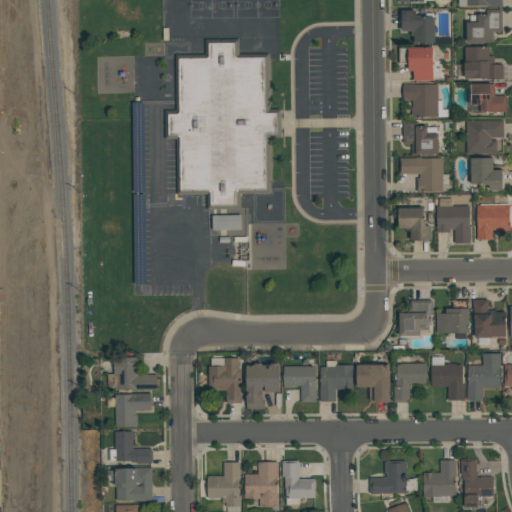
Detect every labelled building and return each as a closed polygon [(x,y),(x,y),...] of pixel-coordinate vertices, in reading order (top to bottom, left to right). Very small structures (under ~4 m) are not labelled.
[(500,10),(501,32),(491,32),(492,43),(466,44),(465,23),(476,23),(476,15),(486,15),(486,10),(500,10)] [(413,44),(413,37),(410,37),(410,32),(401,32),(400,11),(415,11),(415,16),(420,16),(420,18),(433,18),(434,43),(413,44)] [(175,142),(164,142),(164,115),(175,115),(175,58),(204,58),(204,42),(238,42),(238,57),(268,57),(268,112),(279,112),(280,139),(268,139),(268,194),(238,194),(238,211),(208,212),(208,195),(176,195),(175,142)] [(463,47),(488,47),(488,57),(492,57),(492,65),(502,65),(502,80),(463,80),(463,47)] [(431,48),(432,81),(412,82),(412,72),(407,72),(407,49),(431,48)] [(410,119),(410,108),(412,108),(412,100),(402,101),(402,85),(437,85),(437,118),(410,119)] [(468,85),(493,85),(493,96),(505,96),(505,113),(479,113),(479,106),(468,106),(468,85)] [(502,120),(502,138),(490,138),(490,141),(495,141),(495,154),(465,155),(464,121),(502,120)] [(410,156),(410,144),(402,144),(402,122),(416,122),(416,127),(426,127),(426,134),(437,134),(437,155),(410,156)] [(416,193),(416,180),(418,179),(418,174),(399,175),(399,159),(442,158),(442,192),(416,193)] [(469,159),(492,159),(492,171),(501,171),(502,191),(488,191),(488,186),(484,186),(484,185),(469,185),(469,159)] [(469,244),(453,245),(453,230),(448,230),(449,233),(436,233),(435,207),(438,207),(438,200),(450,199),(451,207),(468,207),(469,244)] [(475,205),(509,205),(509,232),(499,232),(499,231),(491,231),(491,240),(476,240),(475,205)] [(409,242),(409,232),(404,232),(404,230),(398,230),(398,209),(423,209),(423,223),(424,223),(424,227),(430,227),(430,242),(409,242)] [(241,231),(211,231),(211,216),(241,216),(241,231)] [(505,338),(473,339),(473,317),(472,317),(471,300),(487,300),(487,312),(495,311),(495,313),(505,313),(505,338)] [(419,337),(398,337),(398,314),(409,314),(409,301),(431,301),(431,316),(429,316),(429,326),(427,326),(427,331),(419,331),(419,337)] [(435,334),(435,315),(445,315),(445,310),(450,310),(450,302),(467,302),(468,334),(435,334)] [(481,353),(500,353),(499,388),(482,387),(482,401),(466,400),(467,365),(481,365),(481,353)] [(113,363),(121,363),(121,357),(136,357),(136,375),(157,375),(157,390),(113,390),(113,363)] [(208,367),(223,366),(223,358),(239,358),(239,368),(241,368),(241,403),(226,403),(226,390),(208,390),(208,367)] [(396,363),(426,363),(426,383),(409,384),(409,402),(393,402),(393,386),(395,386),(395,375),(397,375),(396,363)] [(503,364),(511,363),(511,386),(503,386),(503,364)] [(246,365),(254,365),(254,364),(261,364),(261,365),(270,365),(270,364),(278,364),(278,365),(280,365),(280,392),(264,392),(264,388),(262,388),(262,401),(264,401),(264,410),(246,410),(246,365)] [(430,366),(444,365),(444,364),(457,364),(457,365),(463,365),(463,400),(448,400),(448,386),(430,386),(430,366)] [(319,367),(335,366),(335,365),(352,365),(353,389),(335,389),(335,401),(320,401),(319,367)] [(356,365),(390,365),(390,379),(389,379),(389,402),(373,402),(373,387),(356,387),(356,365)] [(284,366),(316,366),(316,402),(300,402),(300,387),(284,387),(284,366)] [(115,394),(150,394),(150,409),(135,409),(135,416),(137,416),(137,427),(115,427),(115,394)] [(114,431),(133,431),(133,448),(152,448),(152,461),(150,461),(150,463),(114,463),(114,431)] [(281,461),(297,461),(297,479),(315,479),(315,498),(299,498),(299,505),(286,505),(286,498),(285,498),(285,488),(284,488),(284,479),(281,479),(281,461)] [(440,461),(455,461),(454,497),(449,497),(449,503),(432,503),(432,497),(422,497),(423,473),(440,473),(440,461)] [(461,461),(476,461),(476,477),(492,477),(492,496),(478,496),(478,508),(463,508),(463,474),(461,474),(461,461)] [(223,462),(240,462),(241,506),(239,507),(239,511),(226,511),(226,503),(221,503),(221,497),(206,497),(206,476),(224,476),(223,462)] [(257,462),(278,462),(278,507),(258,507),(258,498),(245,498),(245,475),(257,475),(257,462)] [(384,462),(405,462),(405,493),(369,493),(369,478),(384,477),(384,462)] [(114,469),(151,468),(152,501),(116,501),(116,487),(115,487),(114,469)] [(387,511),(387,510),(405,503),(408,511),(387,511)]
